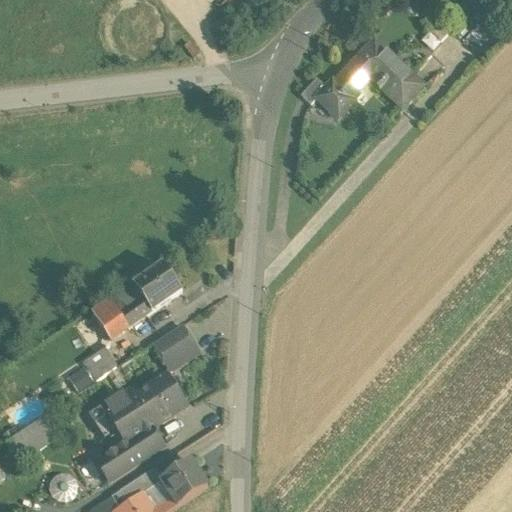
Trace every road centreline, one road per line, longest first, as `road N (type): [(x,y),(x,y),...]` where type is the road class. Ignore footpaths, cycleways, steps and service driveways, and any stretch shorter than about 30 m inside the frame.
road 1 (residential): [(279,65),(264,121),(249,279),(241,511)]
road 2 (residential): [(279,65),(0,98)]
